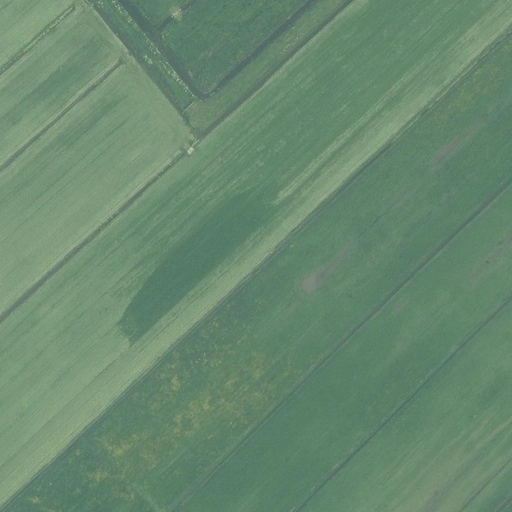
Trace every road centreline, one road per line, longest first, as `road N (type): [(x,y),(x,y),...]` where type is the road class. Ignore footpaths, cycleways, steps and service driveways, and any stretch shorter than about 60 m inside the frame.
road 1 (track): [(100,0),(197,122),(335,0)]
road 2 (track): [(197,122),(0,299)]
